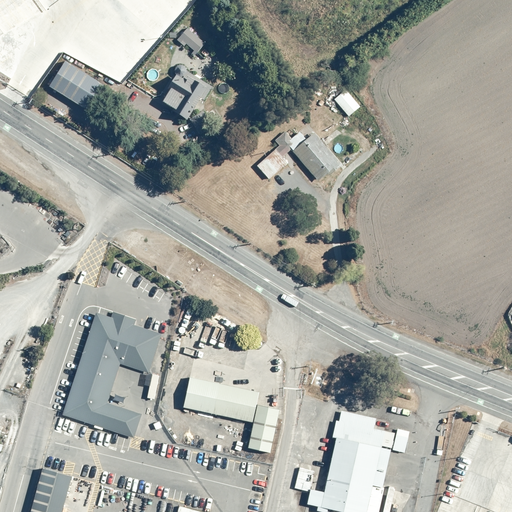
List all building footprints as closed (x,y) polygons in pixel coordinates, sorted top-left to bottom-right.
[(30,20),(2,8),(0,13),(0,44),(13,50),(8,61),(26,69),(29,62),(46,69),(58,42),(41,35),(39,40),(25,33),(30,20)] [(205,43),(188,30),(180,40),(197,53),(205,43)] [(104,85),(66,61),(60,71),(49,87),(87,111),(104,85)] [(210,87),(177,64),(170,75),(175,79),(160,101),(187,120),(195,109),(210,87)] [(361,106),(346,89),(335,99),(349,116),(361,106)] [(317,136),(307,125),(286,143),(319,182),(341,163),(317,136)] [(285,165),(272,151),(256,166),(269,180),(285,165)] [(154,330),(91,309),(56,412),(125,436),(134,411),(99,399),(113,359),(141,368),(154,330)] [(246,335),(210,313),(204,325),(240,346),(246,335)] [(258,391),(184,375),(178,403),(251,421),(258,391)] [(257,403),(253,421),(246,448),(269,453),(280,409),(257,403)] [(375,419),(341,411),(323,491),(309,488),(306,504),(331,510),(340,511),(376,511),(394,434),(373,429),(375,419)] [(18,511),(53,511),(63,477),(31,468),(18,511)]
